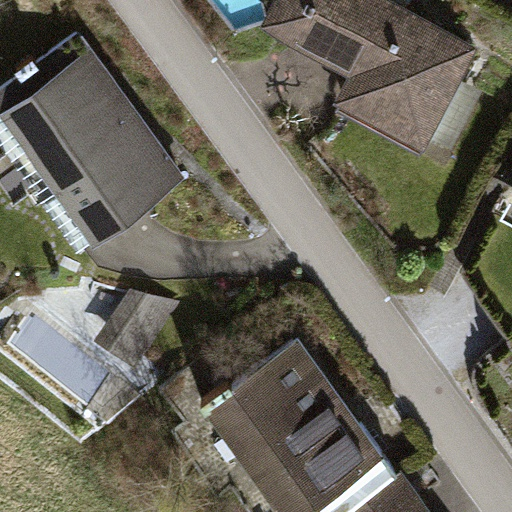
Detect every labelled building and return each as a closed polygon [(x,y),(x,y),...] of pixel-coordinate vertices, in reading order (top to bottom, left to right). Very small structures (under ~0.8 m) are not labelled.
[(411,0),(277,0),(254,42),(428,136),(482,38),(411,0)] [(80,30),(0,87),(0,112),(94,242),(186,176),(80,30)] [(179,301),(134,288),(100,337),(140,362),(179,301)] [(302,325),(206,393),(290,511),(352,511),(407,474),(302,325)] [(434,511),(407,474),(352,511),(434,511)]
